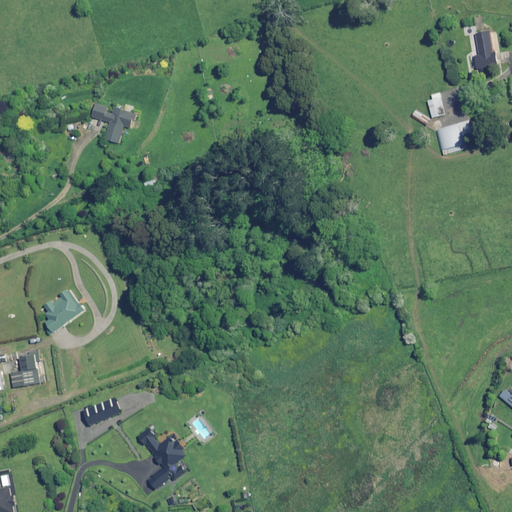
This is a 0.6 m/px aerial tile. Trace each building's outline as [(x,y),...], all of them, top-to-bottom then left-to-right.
[(475,56),(477,70),(497,66),(495,53),(492,53),(489,32),(476,34),(479,56),(475,56)] [(445,115),(440,98),(427,102),(433,119),(445,115)] [(111,122),(106,138),(121,142),(126,126),(132,127),(137,112),(116,106),(114,113),(108,111),(109,107),(97,103),(93,116),(111,122)] [(432,120),(417,110),(413,117),(427,126),(432,120)] [(474,141),(468,122),(437,131),(443,151),(474,141)] [(160,189),(157,176),(144,179),(148,196),(157,194),(156,190),(160,189)] [(46,321),(54,332),(87,309),(82,302),(79,304),(69,289),(62,294),(63,296),(54,302),(53,300),(46,305),(50,310),(47,313),(51,318),(46,321)] [(41,360),(39,350),(23,353),(23,356),(21,356),(23,371),(12,372),(15,386),(41,382),(37,361),(41,360)] [(511,392),(508,389),(503,395),(511,403),(511,392)] [(0,413),(11,412),(9,396),(0,397),(0,413)] [(116,397),(85,410),(91,425),(123,412),(116,397)] [(498,419),(491,414),(489,417),(496,423),(498,419)] [(150,478),(158,489),(174,477),(176,479),(187,471),(182,465),(179,467),(176,464),(188,455),(183,450),(186,448),(179,439),(177,441),(172,435),(161,444),(155,437),(157,436),(150,427),(139,436),(146,444),(148,443),(158,456),(156,457),(164,467),(150,478)] [(0,488),(0,511),(15,511),(14,505),(16,505),(15,495),(12,495),(10,487),(0,488)]
